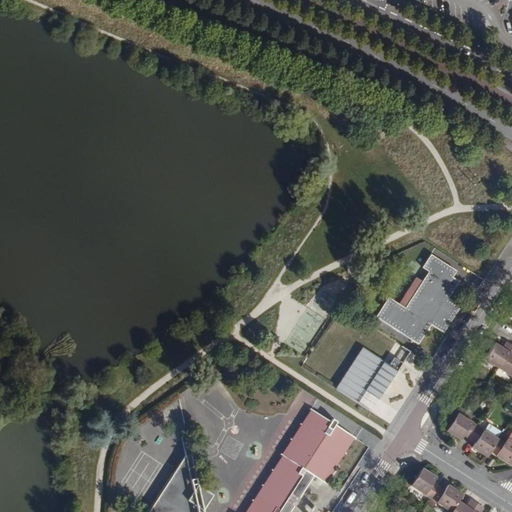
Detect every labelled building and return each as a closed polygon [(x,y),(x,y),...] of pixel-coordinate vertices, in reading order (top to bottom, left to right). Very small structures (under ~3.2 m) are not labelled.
[(451,278),(455,271),(423,251),(415,264),(421,268),(397,304),(391,301),(382,295),(369,314),(416,344),(429,325),(442,333),(451,320),(459,306),(446,298),(457,282),(451,278)] [(421,268),(415,264),(391,301),(397,304),(421,268)] [(351,289),(345,276),(318,288),(325,302),(351,289)] [(483,359),(497,368),(511,345),(506,342),(502,348),(494,343),(483,359)] [(511,345),(497,368),(511,378),(511,376),(511,345)] [(368,351),(363,347),(347,371),(352,375),(368,351)] [(384,361),(368,351),(352,375),(347,371),(344,377),(349,380),(340,393),(356,403),(365,389),(370,392),(369,393),(376,398),(383,387),(385,389),(401,364),(392,358),(387,366),(382,363),(384,361)] [(349,380),(344,377),(335,390),(340,393),(349,380)] [(282,457),(246,511),(292,511),(295,508),(293,506),(287,502),(292,494),(298,499),(300,500),(315,478),(325,484),(355,438),(335,426),(337,422),(332,419),(330,423),(311,410),(291,441),(296,444),(286,460),(282,457)] [(463,435),(469,438),(477,426),(457,413),(445,430),(460,440),(463,435)] [(489,452),(497,439),(496,438),(500,431),(487,423),(483,430),(477,426),(469,438),(475,442),(472,447),(486,457),(489,452)] [(504,443),(497,439),(489,452),(510,465),(511,461),(511,431),(504,443)] [(296,444),(291,441),(281,456),(282,457),(286,460),(296,444)] [(202,511),(211,498),(196,488),(187,448),(157,496),(171,505),(166,511),(202,511)] [(429,499),(437,486),(432,483),(435,478),(425,471),(413,489),(429,499)] [(443,490),(437,486),(429,499),(448,511),(449,511),(456,501),(461,494),(447,485),(443,490)] [(298,499),(292,494),(287,502),(293,506),(298,499)] [(166,511),(171,505),(157,496),(147,511),(146,511),(166,511)] [(469,511),(475,503),(469,499),(464,506),(456,501),(449,511),(469,511)] [(475,503),(469,511),(478,511),(482,507),(475,503)]
